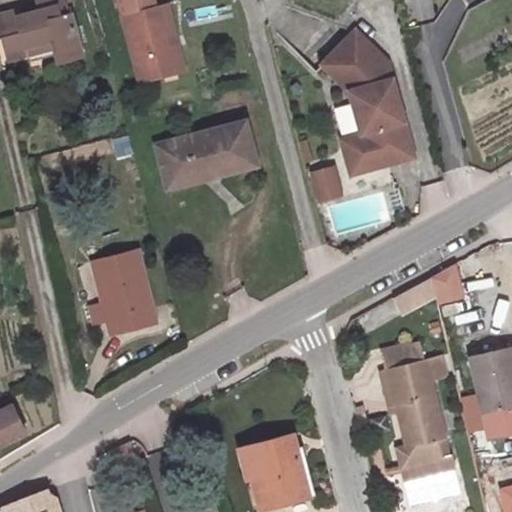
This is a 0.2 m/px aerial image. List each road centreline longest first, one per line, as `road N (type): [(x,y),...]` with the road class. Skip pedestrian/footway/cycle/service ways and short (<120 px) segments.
road 1 (tertiary): [(298,303),(62,445)]
road 2 (tertiary): [(511,184),(298,303)]
road 3 (residential): [(359,511),(298,303)]
